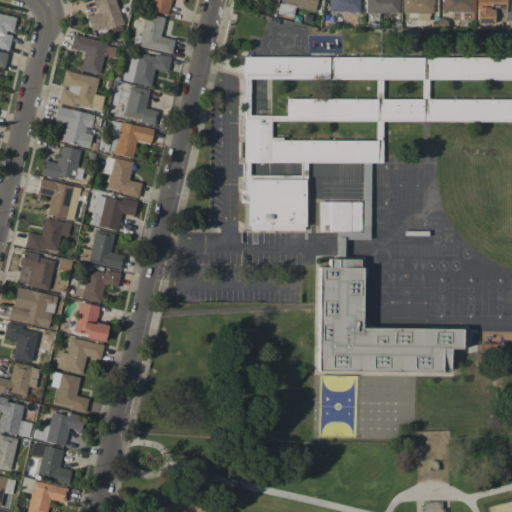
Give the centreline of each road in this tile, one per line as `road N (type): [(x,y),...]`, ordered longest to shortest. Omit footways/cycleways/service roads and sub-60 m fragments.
road 1 (residential): [(215,0),(95,511)]
road 2 (residential): [(44,8),(0,201)]
